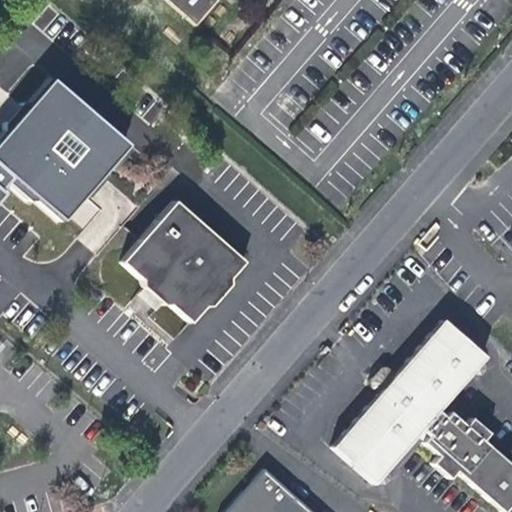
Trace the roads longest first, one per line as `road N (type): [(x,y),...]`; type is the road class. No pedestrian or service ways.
road 1 (residential): [(146,511),(511,86)]
road 2 (unknown): [(60,3),(246,115)]
